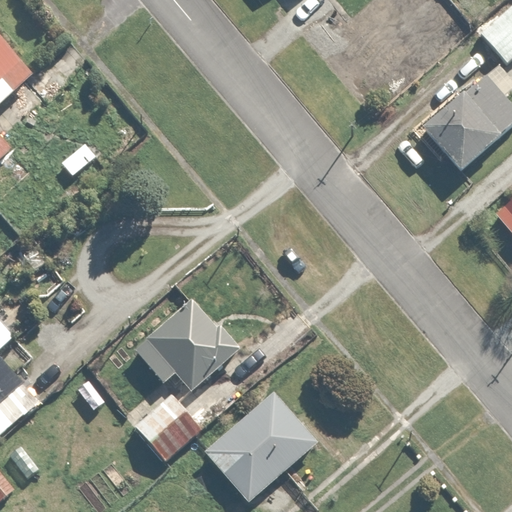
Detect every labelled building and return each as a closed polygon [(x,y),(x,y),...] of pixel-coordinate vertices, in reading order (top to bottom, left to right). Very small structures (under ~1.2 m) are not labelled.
[(413,16),(393,33),(423,68),(454,41),(447,33),(460,23),(440,0),(412,0),(405,7),(413,16)] [(511,0),(477,31),(503,61),(511,53),(511,0)] [(0,37),(0,157),(9,150),(0,139),(0,99),(31,73),(0,37)] [(420,125),(455,169),(511,124),(511,105),(504,95),(511,88),(511,80),(499,64),(420,125)] [(57,161),(70,178),(98,155),(85,139),(57,161)] [(511,196),(492,213),(511,235),(511,185),(506,190),(511,196)] [(192,295),(129,351),(159,384),(171,374),(188,393),(239,347),(192,295)] [(38,374),(5,338),(12,332),(0,319),(0,432),(36,399),(24,387),(38,374)] [(202,452),(246,500),(314,439),(270,390),(202,452)] [(132,431),(160,461),(198,427),(170,396),(132,431)]
